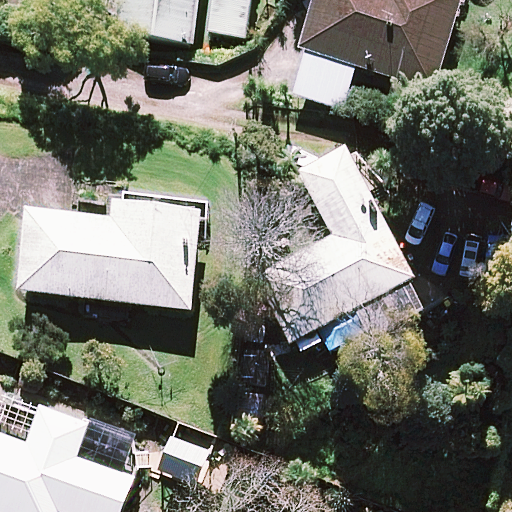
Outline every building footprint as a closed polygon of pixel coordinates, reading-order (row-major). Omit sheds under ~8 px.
[(247,41),(250,0),(124,0),(122,43),(193,49),(194,37),(247,41)] [(317,0),(288,98),(343,115),(355,73),(434,97),(462,0),(317,0)] [(371,343),(426,315),(368,199),(386,190),(365,148),(302,180),(349,274),(272,313),(290,349),(357,316),(371,343)] [(123,202),(125,190),(110,189),(108,209),(85,207),(83,226),(26,220),(19,299),(191,316),(202,210),(123,202)] [(88,429),(30,408),(16,446),(0,440),(0,511),(124,511),(134,486),(76,465),(88,429)]
